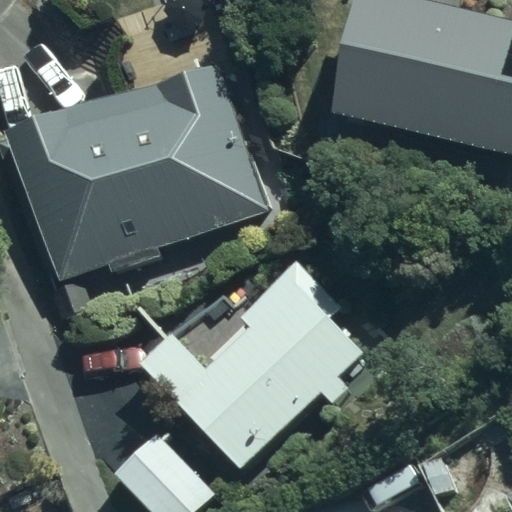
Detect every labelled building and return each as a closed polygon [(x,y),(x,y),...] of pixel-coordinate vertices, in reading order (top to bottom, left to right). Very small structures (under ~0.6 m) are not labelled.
[(511,33),(344,1),(320,124),(511,162),(511,33)] [(212,71),(0,140),(0,154),(52,287),(101,267),(105,278),(158,257),(155,251),(265,213),(212,71)] [(164,336),(129,370),(235,476),(313,398),(324,409),(341,392),(331,382),(358,355),(324,322),(336,311),(290,265),(231,324),(234,326),(200,360),(204,364),(198,370),(164,336)] [(152,435),(107,479),(139,511),(193,511),(211,494),(152,435)] [(511,511),(511,499),(496,507),(490,510),(490,511),(511,511)]
